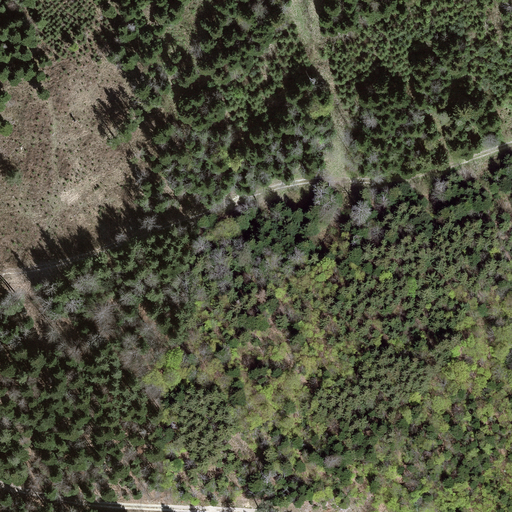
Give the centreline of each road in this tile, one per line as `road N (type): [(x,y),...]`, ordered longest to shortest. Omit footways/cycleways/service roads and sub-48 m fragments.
road 1 (track): [(511,145),(411,177),(275,187),(79,258),(0,272)]
road 2 (track): [(0,485),(73,501),(227,511)]
